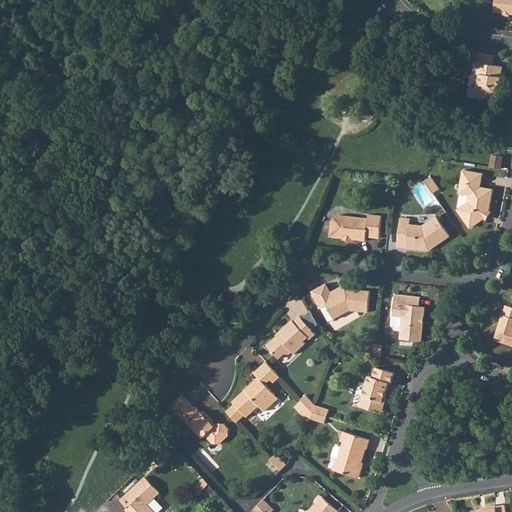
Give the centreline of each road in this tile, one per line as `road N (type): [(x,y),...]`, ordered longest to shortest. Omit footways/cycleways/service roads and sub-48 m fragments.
road 1 (residential): [(216,378),(309,266),(479,287)]
road 2 (residential): [(392,0),(435,31),(511,45)]
